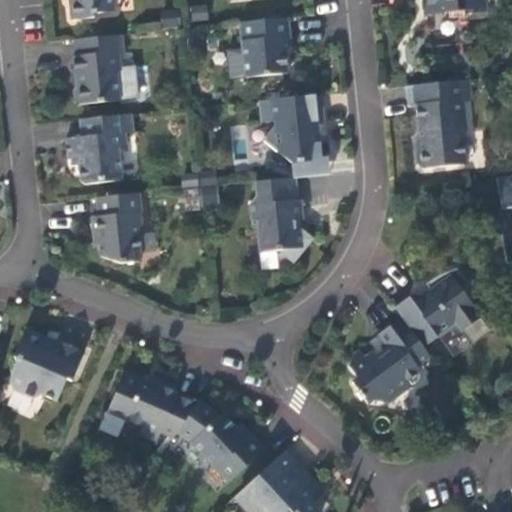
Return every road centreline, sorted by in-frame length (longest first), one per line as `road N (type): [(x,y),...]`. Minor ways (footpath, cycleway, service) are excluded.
road 1 (residential): [(236,343),(305,316),(345,281),(371,241),(380,192),(357,0)]
road 2 (residential): [(9,3),(33,274)]
road 3 (residential): [(236,343),(305,396),(393,490)]
road 4 (residential): [(33,274),(126,313),(236,343)]
road 5 (residential): [(393,490),(511,461)]
